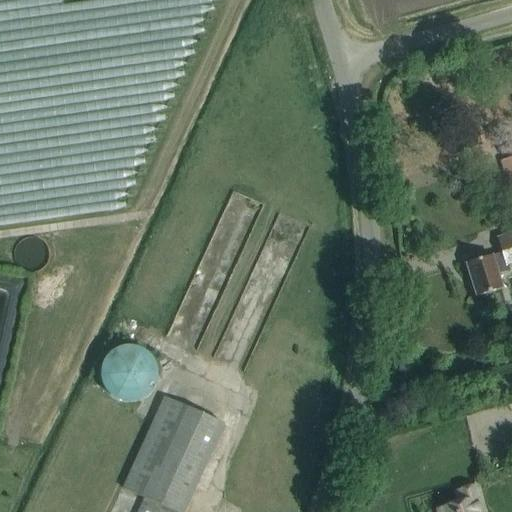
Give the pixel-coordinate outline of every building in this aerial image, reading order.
[(511,264),(511,234),(498,239),(502,253),(466,264),(476,297),(501,289),(496,275),(509,272),(507,266),(511,264)] [(265,336),(284,303),(264,292),(246,325),(265,336)] [(107,403),(147,411),(150,393),(163,395),(169,361),(116,351),(107,403)] [(182,511),(223,424),(165,398),(123,490),(144,499),(138,511),(182,511)] [(508,452),(488,455),(491,482),(511,479),(508,452)] [(482,511),(476,486),(455,492),(459,503),(436,510),(436,511),(482,511)]
